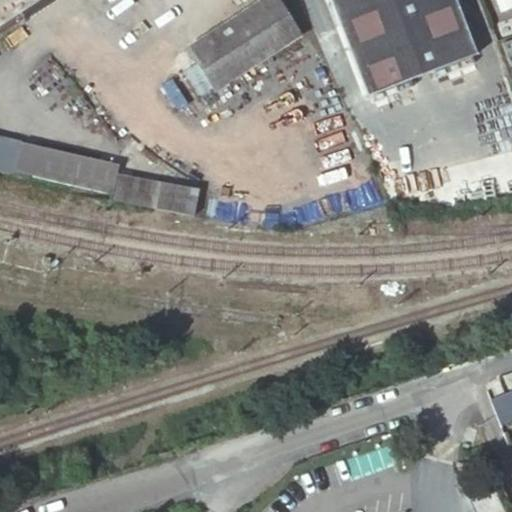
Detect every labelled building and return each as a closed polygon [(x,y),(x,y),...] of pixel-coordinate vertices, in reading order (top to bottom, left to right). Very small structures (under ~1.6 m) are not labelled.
[(299,37),(273,0),(263,0),(186,52),(215,94),(299,37)] [(427,72),(399,0),(313,0),(353,100),(427,72)] [(399,0),(427,72),(428,73),(473,56),(450,0),(399,0)] [(511,73),(511,46),(503,51),(511,73)] [(70,188),(168,208),(172,190),(174,178),(76,158),(70,188)] [(251,226),(254,200),(173,190),(169,215),(251,226)] [(511,394),(491,403),(500,425),(511,421),(511,394)]
